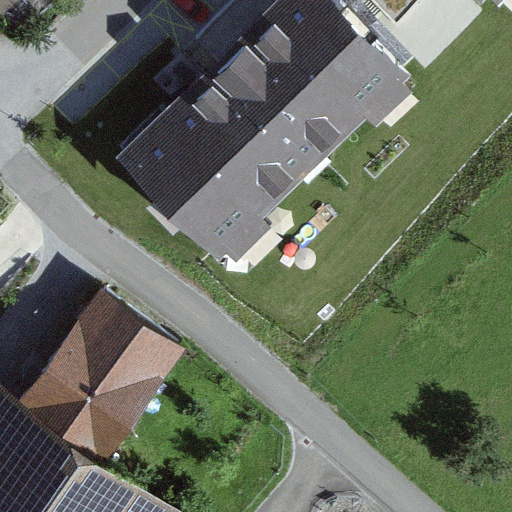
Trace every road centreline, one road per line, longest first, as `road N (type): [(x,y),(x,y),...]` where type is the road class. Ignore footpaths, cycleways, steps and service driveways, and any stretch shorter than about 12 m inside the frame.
road 1 (unclassified): [(335,439),(45,191),(0,135)]
road 2 (residential): [(114,0),(0,110)]
